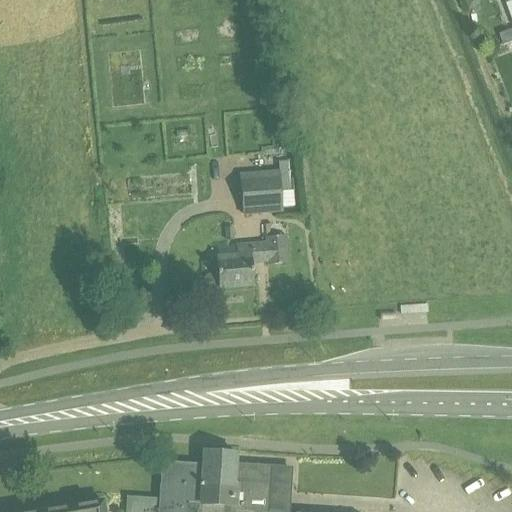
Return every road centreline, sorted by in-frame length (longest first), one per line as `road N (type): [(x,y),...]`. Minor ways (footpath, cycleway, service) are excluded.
road 1 (secondary): [(511,364),(302,374),(150,392),(0,427)]
road 2 (secondary): [(0,427),(296,409),(511,414)]
